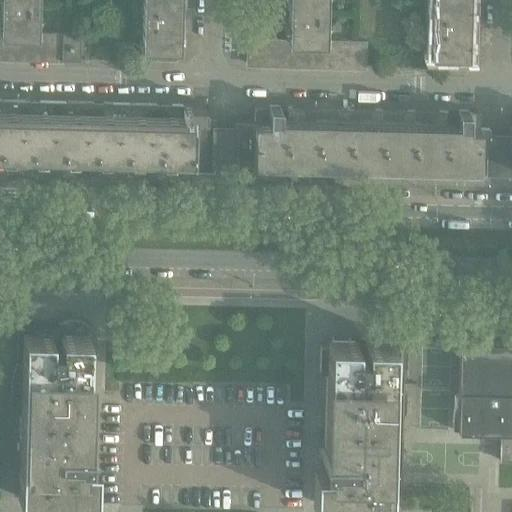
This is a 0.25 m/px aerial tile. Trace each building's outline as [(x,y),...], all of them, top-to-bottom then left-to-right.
[(37,32),(37,0),(0,0),(0,31),(12,32),(24,32),(36,32),(37,32)] [(180,0),(143,0),(142,47),(179,48),(180,0)] [(325,0),(288,0),(288,5),(285,5),(285,15),(288,15),(288,39),(301,39),(312,39),(325,40),(325,0)] [(469,0),(431,0),(430,54),(468,56),(469,0)] [(12,32),(0,31),(0,58),(11,58),(12,32)] [(24,32),(12,32),(11,58),(24,59),(24,32)] [(36,32),(24,32),(24,59),(36,59),(36,32)] [(50,59),(50,33),(37,32),(36,32),(36,59),(50,59)] [(63,33),(50,33),(50,59),(62,59),(63,33)] [(81,33),(63,33),(62,59),(80,60),(81,33)] [(248,64),(261,64),(261,38),(249,38),(248,64)] [(274,38),(261,38),(261,64),(273,65),(274,38)] [(288,39),(274,38),(273,65),(287,65),(288,39)] [(301,39),(288,39),(287,65),(300,66),(301,39)] [(312,39),(301,39),(300,66),(312,66),(312,39)] [(325,40),(312,39),(312,66),(324,66),(325,40)] [(339,40),(325,40),(324,66),(338,67),(339,40)] [(352,40),(339,40),(338,67),(351,67),(352,40)] [(364,41),(355,40),(352,40),(351,67),(364,67),(364,41)] [(0,155),(63,158),(202,161),(203,118),(205,118),(205,105),(0,99),(0,155)] [(255,106),(255,130),(254,163),(414,167),(489,169),(490,129),(480,128),(480,112),(470,112),(470,111),(458,111),(458,123),(448,123),(448,112),(287,107),(287,118),(280,118),(280,106),(269,106),(269,107),(255,106)] [(85,443),(86,392),(91,392),(92,363),(87,363),(87,357),(92,358),(93,355),(95,353),(96,351),(97,348),(97,346),(97,343),(97,340),(97,338),(96,335),(95,333),(94,330),(93,328),(91,326),(89,324),(87,323),(85,321),(83,320),(80,319),(78,318),(75,318),(73,317),(70,317),(68,318),(65,318),(63,319),(60,320),(58,322),(32,322),(32,327),(17,327),(17,356),(22,356),(22,361),(17,361),(14,366),(13,372),(12,377),(11,383),(11,389),(11,394),(12,400),(13,405),(15,411),(20,411),(18,498),(94,499),(95,460),(79,460),(79,455),(89,455),(89,444),(91,444),(85,443)] [(365,338),(365,341),(356,341),(356,338),(328,337),(327,346),(320,346),(320,372),(327,372),(325,450),(321,450),(321,461),(330,462),(330,466),(314,466),(312,505),(389,507),(392,374),(399,374),(400,348),(393,348),(393,339),(365,338)] [(511,342),(460,341),(459,392),(454,392),(453,430),(458,431),(500,432),(500,461),(511,461),(511,342)]
